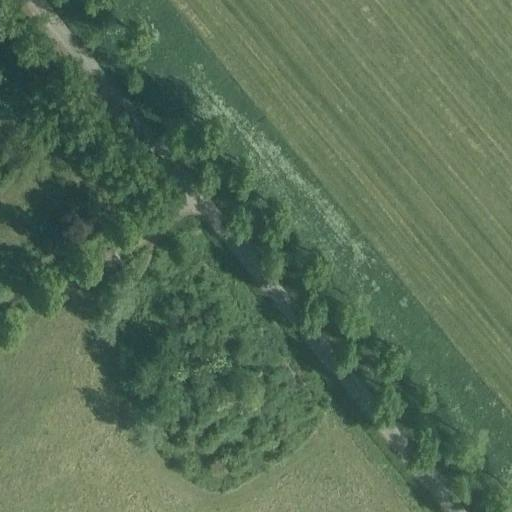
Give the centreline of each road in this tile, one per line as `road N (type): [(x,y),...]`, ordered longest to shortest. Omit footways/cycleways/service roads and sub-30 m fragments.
road 1 (tertiary): [(455,511),(36,0)]
road 2 (track): [(133,0),(511,456)]
